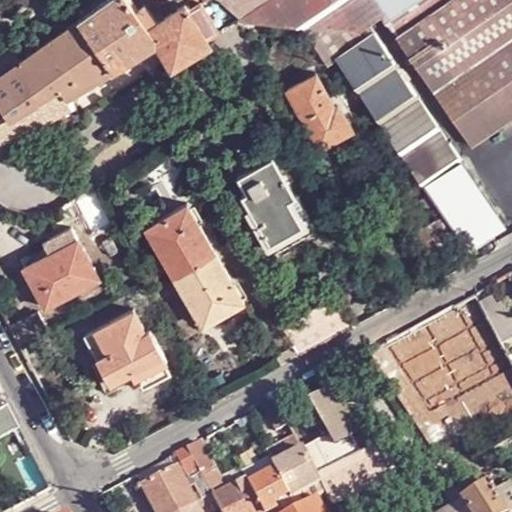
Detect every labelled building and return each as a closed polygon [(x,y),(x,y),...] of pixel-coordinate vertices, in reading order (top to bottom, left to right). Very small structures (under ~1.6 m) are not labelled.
[(206,38),(189,11),(185,4),(168,14),(157,21),(153,15),(149,10),(142,14),(138,8),(131,0),(104,0),(78,18),(113,67),(160,40),(173,62),(208,41),(206,38)] [(423,184),(462,159),(374,30),(365,38),(359,29),(381,13),(399,40),(415,29),(412,25),(448,0),(502,0),(474,19),(464,5),(420,34),(430,49),(440,42),(449,55),(460,48),(511,122),(511,0),(157,0),(160,3),(167,0),(203,0),(204,2),(206,0),(222,0),(240,17),(245,21),(281,25),(302,25),(329,65),(338,59),(423,184)] [(415,29),(399,40),(476,149),(511,124),(511,122),(460,48),(449,55),(440,42),(430,49),(420,34),(464,5),(460,0),(448,0),(412,25),(415,29)] [(142,14),(149,10),(144,3),(138,8),(142,14)] [(200,4),(189,11),(206,38),(217,31),(200,4)] [(157,21),(168,14),(163,9),(153,15),(157,21)] [(69,94),(113,67),(78,18),(19,59),(20,60),(0,74),(0,101),(7,113),(36,97),(32,90),(37,87),(41,94),(62,82),(69,94)] [(0,74),(20,60),(19,59),(9,45),(0,51),(0,74)] [(287,88),(313,136),(309,138),(310,139),(314,137),(320,147),(353,129),(339,103),(346,99),(341,89),(330,95),(317,72),(287,88)] [(75,104),(69,94),(62,82),(41,94),(37,87),(32,90),(36,97),(7,113),(0,117),(0,138),(1,139),(45,116),(47,119),(75,104)] [(259,225),(292,207),(289,200),(296,197),(272,156),(238,176),(247,192),(242,195),(250,209),(259,225)] [(423,184),(468,250),(508,226),(462,159),(423,184)] [(153,222),(151,223),(157,235),(152,238),(153,240),(194,312),(196,314),(201,310),(209,322),(210,321),(245,300),(188,202),(153,222)] [(302,225),(292,207),(259,225),(270,244),(302,225)] [(455,241),(439,216),(414,233),(433,257),(455,241)] [(157,235),(151,223),(150,221),(141,225),(149,240),(152,238),(157,235)] [(44,239),(50,252),(80,237),(73,225),(44,239)] [(50,252),(24,266),(46,307),(80,289),(83,295),(95,288),(92,283),(100,278),(80,237),(50,252)] [(480,305),(475,295),(428,321),(380,346),(402,387),(475,347),(481,359),(473,363),(494,405),(511,395),(511,364),(501,345),(480,305)] [(492,298),(480,305),(501,345),(511,339),(511,318),(502,304),(497,307),(492,298)] [(299,354),(352,325),(334,299),(287,332),(293,342),(294,344),(299,354)] [(139,374),(162,362),(166,360),(150,328),(145,331),(133,308),(84,334),(98,361),(109,381),(127,371),(135,367),(139,374)] [(39,310),(17,321),(26,338),(48,328),(39,310)] [(210,324),(209,322),(201,310),(196,314),(193,315),(201,329),(210,324)] [(17,321),(9,325),(19,342),(26,338),(17,321)] [(168,374),(162,362),(139,374),(135,377),(141,388),(168,374)] [(289,426),(277,402),(264,409),(277,433),(289,426)] [(0,409),(0,440),(19,430),(7,406),(0,409)] [(332,471),(370,451),(347,408),(323,420),(341,453),(327,461),(332,471)] [(303,451),(296,438),(267,454),(269,456),(274,467),(303,451)] [(234,488),(206,440),(201,443),(214,468),(212,481),(218,492),(217,493),(219,496),(234,488)] [(215,499),(219,496),(217,493),(218,492),(212,481),(214,468),(201,443),(188,450),(200,472),(215,499)] [(313,469),(327,461),(317,443),(303,451),(313,469)] [(326,495),(333,507),(385,480),(400,472),(385,444),(370,451),(332,471),(318,478),(320,483),(326,495)] [(188,478),(200,472),(188,450),(176,456),(188,478)] [(318,478),(313,469),(303,451),(274,467),(277,472),(292,499),(297,496),(320,483),(318,478)] [(277,472),(274,467),(269,456),(241,472),(246,481),(249,487),(277,472)] [(332,471),(327,461),(313,469),(318,478),(332,471)] [(155,511),(182,511),(196,504),(177,467),(142,486),(155,511)] [(292,499),(277,472),(249,487),(263,511),(275,511),(276,511),(278,511),(273,503),(278,500),(284,511),(293,511),(298,510),(292,499)] [(511,511),(511,480),(491,493),(502,511),(511,511)] [(263,511),(249,487),(246,481),(234,488),(219,496),(215,499),(221,511),(263,511)] [(451,511),(502,511),(491,493),(488,489),(465,503),(451,511)] [(457,490),(423,511),(451,511),(465,503),(457,490)] [(303,507),(297,496),(292,499),(298,510),(303,507)] [(322,511),(316,500),(303,507),(298,510),(293,511),(322,511)]
